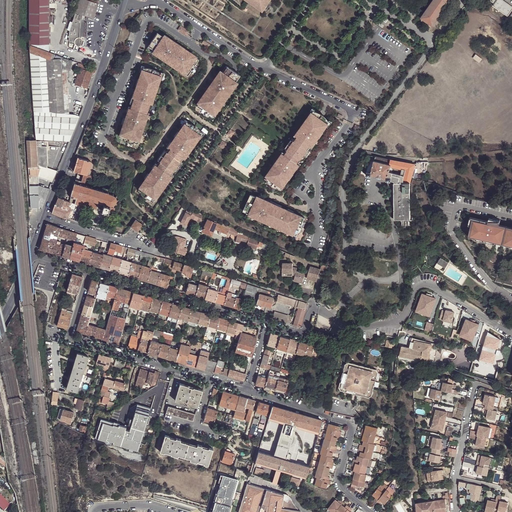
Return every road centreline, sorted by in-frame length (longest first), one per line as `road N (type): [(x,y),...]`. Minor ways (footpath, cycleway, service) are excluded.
road 1 (unclassified): [(164,5),(251,61),(347,108),(349,121)]
road 2 (tertiary): [(121,12),(45,216)]
road 3 (residential): [(246,390),(349,422),(338,482),(371,511)]
road 4 (residential): [(89,271),(267,324)]
road 5 (residential): [(246,390),(68,337)]
road 6 (residential): [(511,300),(495,289),(451,226),(462,206),(511,217)]
road 7 (residential): [(396,326),(414,289),(430,284),(511,328)]
road 8 (residential): [(162,255),(45,216)]
